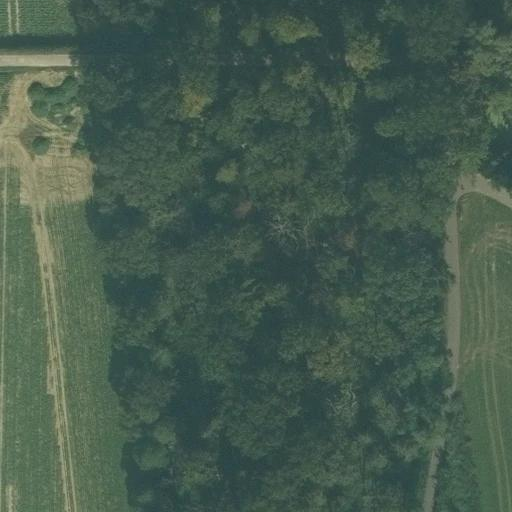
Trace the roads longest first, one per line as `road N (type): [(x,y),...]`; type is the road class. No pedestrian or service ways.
road 1 (residential): [(0,59),(429,60)]
road 2 (residential): [(425,511),(458,343),(443,155)]
